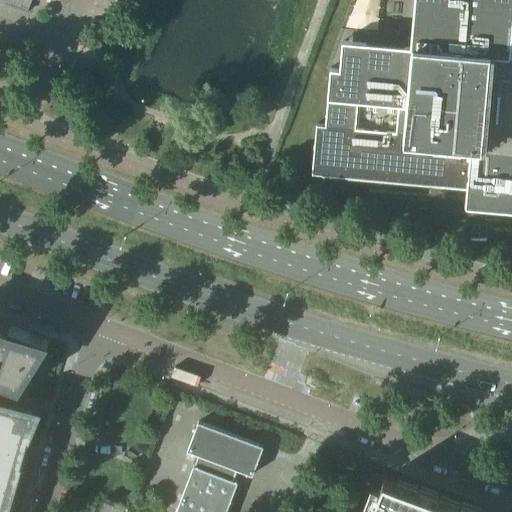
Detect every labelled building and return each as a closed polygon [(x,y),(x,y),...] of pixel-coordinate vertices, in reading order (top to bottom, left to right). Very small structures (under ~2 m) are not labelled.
[(0,0),(0,3),(26,13),(31,0),(0,0)] [(331,69),(330,76),(326,124),(316,123),(312,172),(468,187),(466,205),(511,209),(511,54),(506,54),(510,0),(416,0),(412,45),(411,45),(411,46),(342,40),(340,68),(330,67),(330,69),(331,69)] [(0,486),(15,490),(23,463),(18,462),(22,450),(25,439),(29,440),(37,412),(0,401),(0,393),(3,384),(18,390),(49,341),(10,326),(8,330),(0,327),(0,486)] [(176,511),(226,511),(237,482),(232,480),(237,469),(252,475),(263,446),(198,421),(187,450),(199,455),(195,466),(194,466),(176,511)] [(471,511),(384,479),(371,511),(471,511)] [(0,511),(8,511),(15,490),(0,486),(0,511)]
